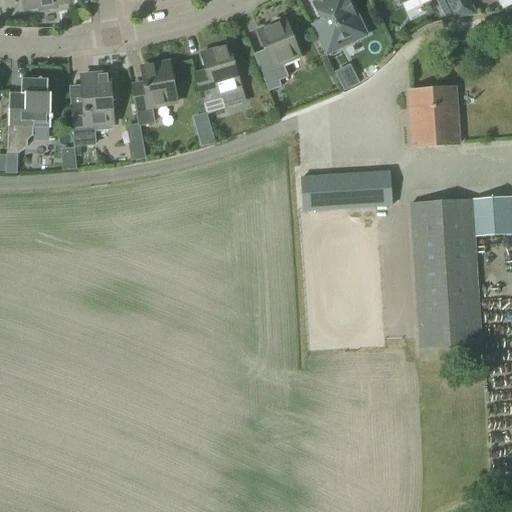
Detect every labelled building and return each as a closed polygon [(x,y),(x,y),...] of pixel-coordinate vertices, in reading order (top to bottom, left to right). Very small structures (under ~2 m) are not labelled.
[(22,0),(25,13),(39,11),(39,14),(57,11),(57,8),(69,6),(67,0),(22,0)] [(340,52),(339,50),(364,36),(363,34),(366,32),(360,20),(355,19),(346,0),(330,0),(315,8),(322,24),(312,29),(326,59),(340,52)] [(436,0),(443,14),(452,10),(457,20),(476,18),(467,0),(436,0)] [(511,0),(496,0),(502,12),(511,7),(511,0)] [(283,67),(300,60),(285,23),(283,24),(280,22),(277,22),(274,23),(271,26),(270,29),(258,34),(266,53),(254,58),(269,95),(282,89),(280,84),(289,80),(283,67)] [(242,95),(228,49),(202,57),(207,74),(195,77),(207,117),(225,112),(222,101),(242,95)] [(177,106),(170,66),(142,71),(145,87),(133,89),(140,129),(154,126),(151,110),(177,106)] [(72,110),(75,138),(75,150),(95,148),(94,128),(114,127),(112,100),(115,95),(115,88),(110,83),(110,79),(82,81),(84,109),(72,110)] [(28,144),(31,141),(32,140),(34,140),(34,132),(51,132),(52,98),(49,98),(49,83),(22,83),(21,106),(9,106),(8,157),(20,157),(28,150),(28,144)] [(414,150),(434,149),(457,147),(454,91),(410,94),(414,150)] [(138,126),(125,128),(131,160),(144,158),(138,126)] [(211,134),(199,137),(201,147),(214,144),(211,134)] [(55,158),(68,158),(68,139),(55,139),(55,158)] [(16,175),(17,157),(8,157),(7,175),(16,175)] [(389,207),(388,175),(301,180),(303,212),(389,207)] [(511,200),(472,203),(475,245),(511,242),(511,200)] [(472,203),(410,207),(419,351),(481,347),(475,245),(472,203)] [(511,335),(497,336),(498,355),(511,354),(511,335)]
